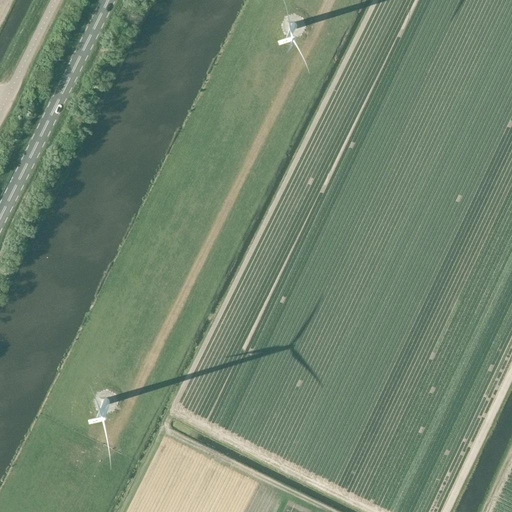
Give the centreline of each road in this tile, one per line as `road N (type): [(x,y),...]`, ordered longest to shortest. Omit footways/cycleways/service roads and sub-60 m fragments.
road 1 (primary): [(0,218),(108,0)]
road 2 (unclassified): [(0,112),(55,0)]
